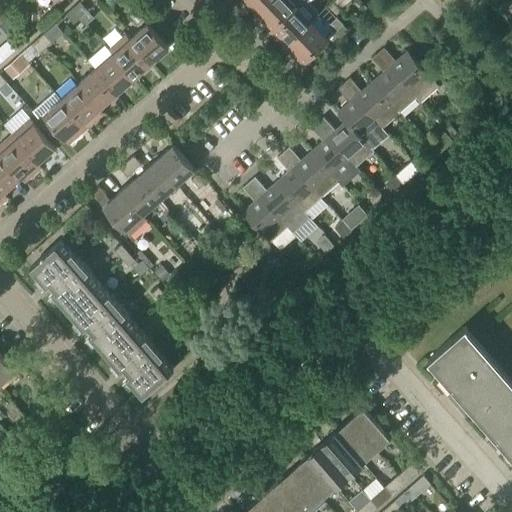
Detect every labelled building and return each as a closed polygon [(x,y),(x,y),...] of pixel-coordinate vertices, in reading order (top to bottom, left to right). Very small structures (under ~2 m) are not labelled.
[(247,0),(258,11),(268,0),(247,0)] [(268,0),(258,11),(274,27),(301,0),(268,0)] [(301,0),(274,27),(269,32),(285,49),(313,21),(312,21),(317,16),(319,14),(309,3),(312,0),(301,0)] [(81,16),(87,10),(79,1),(73,7),(81,16)] [(73,23),(81,16),(73,7),(65,14),(73,23)] [(137,25),(144,18),(136,9),(129,15),(137,25)] [(313,21),(285,49),(301,65),(306,60),(329,38),(333,34),(335,32),(343,24),(337,18),(335,20),(329,26),(327,27),(317,16),(312,21),(313,21)] [(7,17),(0,23),(0,24),(7,32),(15,25),(7,17)] [(151,63),(169,47),(148,23),(130,38),(130,39),(151,63)] [(358,43),(366,37),(359,29),(351,36),(358,43)] [(47,46),(53,41),(46,32),(39,37),(47,46)] [(151,63),(130,39),(130,38),(126,34),(109,49),(113,53),(134,77),(151,63)] [(39,52),(47,46),(39,37),(31,43),(39,52)] [(387,62),(390,58),(390,54),(384,48),(379,53),(387,62)] [(408,51),(391,66),(417,97),(421,101),(439,86),(408,51)] [(117,92),(134,77),(113,53),(96,68),(117,92)] [(382,65),(387,62),(379,53),(372,58),(378,65),(382,65)] [(30,64),(21,54),(3,70),(12,80),(30,64)] [(373,81),(400,112),(417,97),(391,66),(373,81)] [(100,107),(117,92),(96,68),(79,83),(100,107)] [(0,89),(6,96),(13,89),(0,74),(0,89)] [(352,92),(356,88),(356,84),(350,78),(344,83),(352,92)] [(383,126),(400,112),(373,81),(356,96),(383,126)] [(87,127),(104,112),(100,108),(100,107),(79,83),(61,99),(82,123),(83,123),(87,127)] [(348,95),(352,92),(344,83),(338,88),(344,95),(348,95)] [(373,149),(390,134),(383,126),(356,96),(338,112),(346,121),(347,120),(366,141),(373,149)] [(61,99),(34,122),(53,143),(62,135),(69,143),(87,127),(83,123),(82,123),(61,99)] [(30,117),(12,133),(37,162),(56,146),(53,143),(34,122),(30,117)] [(326,131),(329,128),(330,123),(324,117),(318,122),(326,131)] [(335,130),(330,135),(357,166),(374,150),(373,149),(366,141),(347,120),(346,121),(335,130)] [(321,135),(326,131),(318,122),(311,127),(317,134),(321,135)] [(12,133),(0,143),(0,153),(21,177),(25,182),(42,167),(37,162),(12,133)] [(342,186),(360,170),(356,166),(357,166),(330,135),(313,150),(339,181),(339,182),(342,186)] [(436,137),(428,144),(437,154),(445,147),(436,137)] [(177,184),(195,169),(174,145),(156,160),(177,184)] [(292,160),(295,157),(295,153),(290,147),(284,151),(292,160)] [(296,165),(323,195),(339,182),(339,181),(313,150),(296,165)] [(287,164),(292,160),(284,151),(277,157),(283,164),(287,164)] [(0,188),(3,192),(4,192),(21,177),(0,153),(0,188)] [(425,161),(420,155),(414,161),(418,166),(425,161)] [(135,171),(142,165),(134,156),(127,162),(135,171)] [(160,199),(177,184),(156,160),(139,175),(160,199)] [(413,160),(397,174),(404,183),(420,169),(418,166),(414,161),(413,160)] [(128,177),(135,171),(127,162),(120,168),(128,177)] [(278,180),(305,211),(323,195),(296,165),(278,180)] [(200,188),(207,182),(199,173),(192,179),(200,188)] [(147,219),(143,214),(160,199),(139,175),(122,190),(147,219)] [(395,176),(386,184),(393,192),(402,184),(395,176)] [(258,191),(261,188),(261,183),(255,177),(250,181),(258,191)] [(310,217),(305,211),(278,180),(261,195),(288,226),(293,232),(310,217)] [(253,194),(258,191),(250,181),(243,187),(249,194),(253,194)] [(111,200),(99,186),(92,193),(125,230),(129,235),(147,219),(122,190),(111,200)] [(270,242),(288,226),(261,195),(243,211),(270,242)] [(67,306),(98,279),(62,238),(93,211),(87,204),(27,257),(32,263),(31,265),(67,306)] [(350,214),(344,219),(353,229),(359,224),(350,214)] [(342,220),(334,228),(343,237),(351,230),(342,220)] [(209,227),(204,232),(209,238),(214,233),(209,227)] [(128,267),(135,261),(121,245),(114,251),(128,267)] [(164,283),(171,276),(163,267),(155,273),(164,283)] [(108,353),(139,326),(98,279),(67,306),(108,353)] [(166,309),(172,303),(158,287),(151,293),(166,309)] [(174,366),(139,326),(108,353),(144,394),(147,391),(153,398),(211,346),(205,339),(204,340),(193,350),(174,366)] [(488,360),(463,332),(468,328),(466,326),(428,359),(430,361),(434,357),(445,370),(447,367),(462,384),(488,360)] [(197,332),(186,342),(193,350),(204,340),(197,332)] [(0,386),(17,371),(12,366),(0,351),(0,386)] [(485,415),(511,393),(511,387),(488,360),(462,384),(470,393),(467,395),(485,415)] [(511,393),(485,415),(490,421),(493,419),(511,441),(511,393)] [(377,450),(391,438),(363,406),(350,418),(377,450)] [(364,461),(377,450),(350,418),(336,430),(364,461)] [(350,473),(364,461),(336,430),(323,442),(350,473)] [(336,485),(350,473),(323,442),(309,454),(336,485)] [(323,497),(335,486),(336,485),(309,454),(296,466),(323,497)] [(406,483),(419,471),(412,463),(399,475),(406,483)] [(309,509),(323,497),(296,466),(282,478),(309,509)] [(393,494),(406,483),(399,475),(386,486),(393,494)] [(417,495),(430,484),(423,475),(410,487),(417,495)] [(287,511),(305,511),(309,509),(282,478),(268,490),(287,511)] [(379,506),(393,494),(386,486),(372,498),(379,506)] [(404,507),(417,495),(410,487),(397,499),(404,507)] [(264,511),(287,511),(268,490),(255,502),(264,511)] [(359,511),(372,511),(379,506),(372,498),(358,510),(359,511)] [(383,511),(397,511),(404,507),(397,499),(383,511)] [(264,511),(255,502),(243,511),(264,511)]
